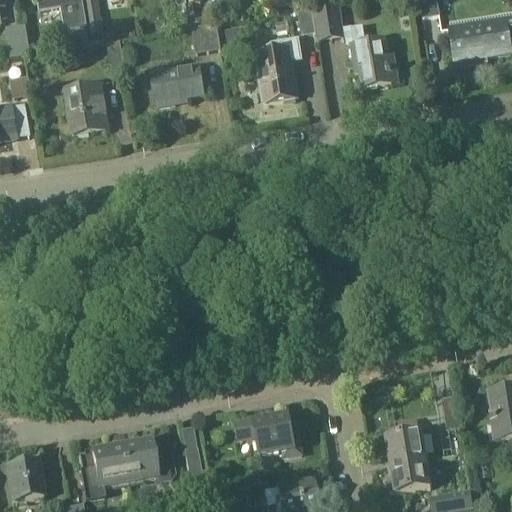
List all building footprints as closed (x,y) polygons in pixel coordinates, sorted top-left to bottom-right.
[(36,0),(39,16),(61,12),(65,35),(87,31),(81,0),(36,0)] [(97,0),(84,0),(89,29),(102,27),(97,0)] [(436,0),(418,0),(423,23),(440,20),(436,0)] [(340,9),(315,13),(321,46),(346,42),(340,9)] [(298,16),(302,39),(316,37),(312,13),(298,16)] [(200,20),(190,22),(192,34),(202,32),(200,20)] [(511,23),(507,24),(450,33),(455,63),(456,71),(476,67),(475,60),(485,58),(486,61),(511,56),(511,54),(510,44),(511,43),(511,23)] [(202,32),(192,34),(196,58),(221,54),(217,30),(202,32)] [(14,61),(25,59),(30,59),(26,31),(10,33),(14,61),(11,61),(11,62),(14,61)] [(260,72),(256,72),(258,82),(262,82),(266,108),(298,103),(292,66),(301,64),(298,43),(272,47),(273,55),(258,58),(260,72)] [(362,93),(392,88),(385,44),(351,49),(356,78),(360,77),(362,93)] [(126,81),(120,46),(107,48),(113,83),(126,81)] [(175,104),(204,99),(199,69),(151,77),(157,111),(176,108),(175,104)] [(31,99),(28,83),(12,86),(14,102),(31,99)] [(72,140),(109,133),(102,88),(65,94),(72,140)] [(0,146),(17,144),(11,112),(0,113),(0,146)] [(0,308),(0,323),(9,321),(6,307),(0,308)] [(495,445),(511,442),(511,391),(489,395),(493,421),(492,421),(495,445)] [(447,435),(460,433),(456,401),(443,403),(447,435)] [(289,421),(265,426),(264,422),(236,427),(239,445),(256,442),(260,460),(283,456),(284,462),(302,459),(299,441),(293,442),(289,421)] [(387,444),(391,471),(427,465),(422,438),(420,438),(417,423),(399,426),(400,431),(385,434),(387,444)] [(121,452),(127,487),(157,482),(163,487),(171,485),(176,479),(174,471),(168,466),(160,468),(156,450),(152,451),(151,447),(121,452)] [(103,492),(127,487),(121,452),(79,460),(87,504),(105,501),(103,492)] [(191,488),(203,486),(198,453),(185,455),(191,488)] [(431,492),(427,465),(391,471),(393,484),(388,485),(390,497),(395,497),(396,498),(431,492)] [(41,489),(45,488),(42,471),(37,472),(37,467),(7,473),(13,508),(43,503),(41,489)] [(194,511),(190,488),(177,491),(181,511),(194,511)] [(278,495),(277,490),(264,492),(267,509),(280,507),(280,511),(316,511),(313,489),(278,495)] [(442,504),(443,511),(472,511),(471,500),(442,504)]
